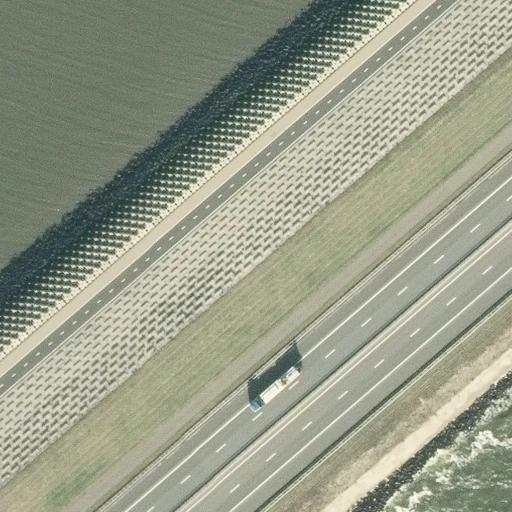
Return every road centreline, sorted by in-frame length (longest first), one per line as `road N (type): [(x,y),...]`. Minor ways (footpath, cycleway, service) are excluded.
road 1 (motorway): [(511,191),(140,511)]
road 2 (motorway): [(200,511),(511,243)]
